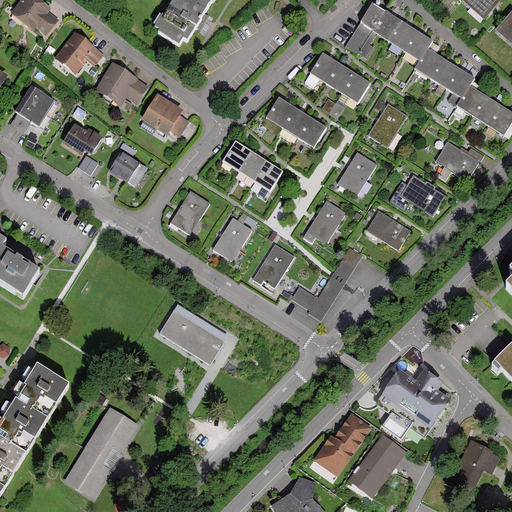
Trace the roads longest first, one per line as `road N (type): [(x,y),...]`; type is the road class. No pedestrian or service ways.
road 1 (residential): [(327,349),(511,152)]
road 2 (residential): [(231,511),(410,330)]
road 3 (residential): [(160,511),(327,349)]
road 4 (residential): [(142,232),(327,349)]
road 5 (residential): [(61,0),(222,128)]
road 6 (residential): [(222,128),(357,0)]
road 7 (residential): [(0,145),(142,232)]
road 8 (residential): [(403,0),(511,94)]
road 9 (residential): [(410,330),(511,230)]
road 10 (residential): [(410,511),(474,395)]
road 11 (residential): [(142,232),(222,128)]
